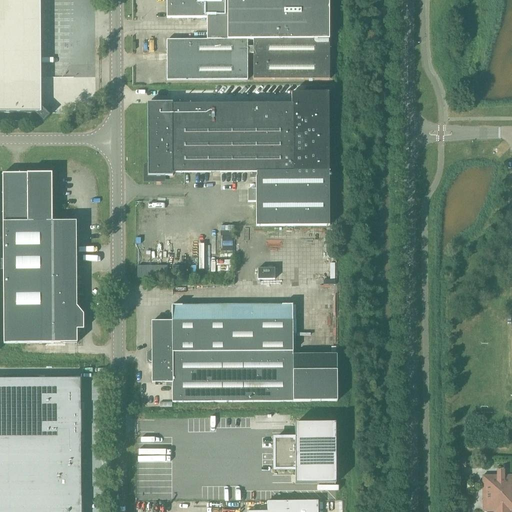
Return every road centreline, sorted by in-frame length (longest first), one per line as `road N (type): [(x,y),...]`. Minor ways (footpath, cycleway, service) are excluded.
road 1 (tertiary): [(409,511),(407,132)]
road 2 (unclassified): [(118,511),(115,139)]
road 3 (unclassified): [(115,139),(113,0)]
road 4 (tertiary): [(407,132),(405,0)]
